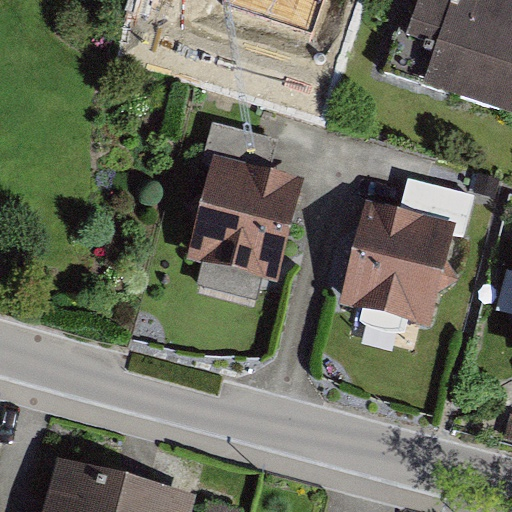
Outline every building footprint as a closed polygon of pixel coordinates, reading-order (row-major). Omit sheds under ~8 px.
[(303,0),(172,0),(171,2),(288,43),(303,0)] [(511,4),(497,0),(414,0),(391,71),(511,110),(511,4)] [(303,184),(208,161),(182,270),(276,293),(303,184)] [(460,226),(367,204),(341,310),(434,332),(460,226)] [(185,511),(188,504),(58,470),(46,511),(185,511)]
